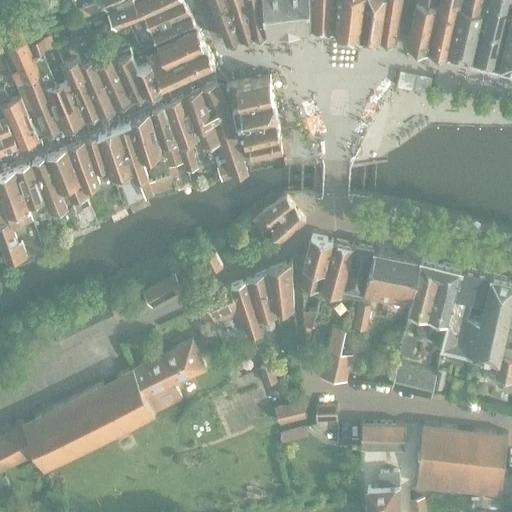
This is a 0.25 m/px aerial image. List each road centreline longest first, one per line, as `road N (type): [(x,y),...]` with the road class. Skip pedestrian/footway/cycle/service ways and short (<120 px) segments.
road 1 (residential): [(511,424),(304,379)]
road 2 (residential): [(325,64),(355,69),(398,57),(511,79)]
road 3 (residential): [(511,261),(333,212)]
road 4 (residential): [(196,0),(227,64),(325,64)]
road 5 (residential): [(190,290),(333,212)]
road 6 (residential): [(333,212),(325,64)]
